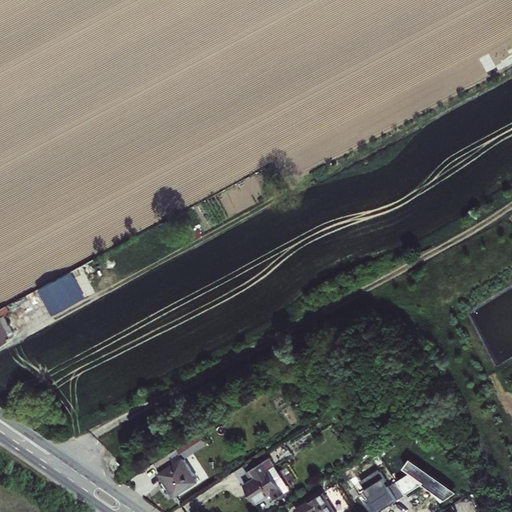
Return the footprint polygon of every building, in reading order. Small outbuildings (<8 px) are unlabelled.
[(386,152),(376,158),(379,164),(389,159),(386,152)] [(70,274),(37,292),(51,318),(83,301),(70,274)] [(9,318),(4,310),(0,311),(0,344),(12,339),(3,322),(9,318)] [(204,433),(179,446),(186,458),(210,444),(204,433)] [(176,458),(166,465),(172,473),(181,466),(176,458)] [(274,472),(280,467),(276,460),(257,472),(261,479),(248,488),(259,505),(274,497),(279,503),(289,496),(274,472)] [(197,489),(181,466),(172,473),(166,465),(152,474),(174,505),(197,489)] [(296,492),(280,467),(274,472),(289,496),(296,492)] [(339,511),(328,494),(302,510),(303,511),(339,511)]
